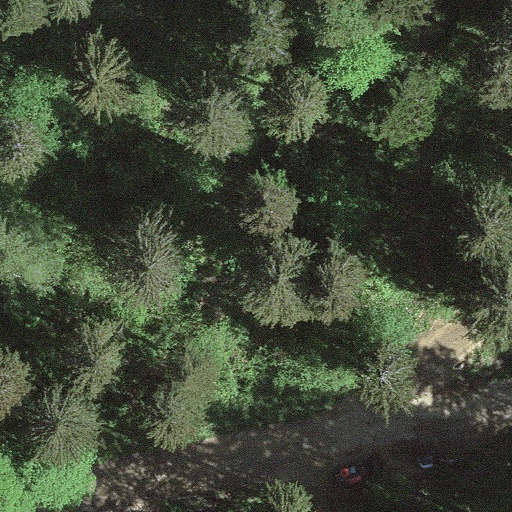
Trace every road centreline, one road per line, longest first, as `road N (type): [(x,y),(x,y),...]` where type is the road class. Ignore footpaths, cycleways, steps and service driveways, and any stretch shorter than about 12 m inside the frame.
road 1 (track): [(511,406),(359,432),(80,511)]
road 2 (track): [(359,432),(511,301)]
